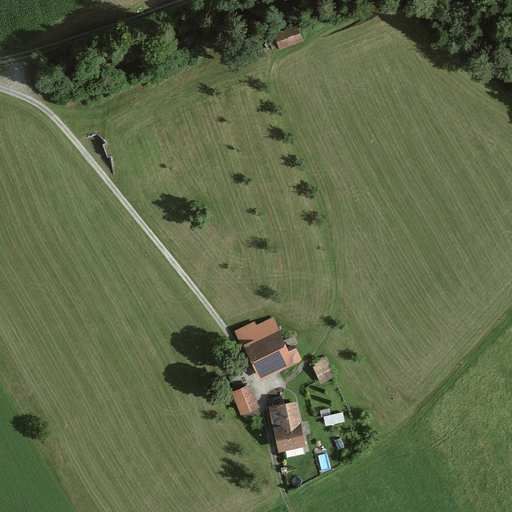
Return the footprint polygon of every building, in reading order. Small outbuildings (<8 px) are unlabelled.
[(276,30),(283,47),(306,39),(299,21),(276,30)] [(277,35),(270,38),(275,50),(282,48),(277,35)] [(255,320),(235,329),(248,356),(250,355),(260,378),(295,362),(274,316),(256,324),(255,320)] [(313,361),(323,382),(336,376),(326,355),(313,361)] [(252,387),(240,392),(248,414),(261,409),(252,387)] [(298,405),(276,409),(284,452),(306,447),(298,405)] [(344,415),(328,418),(329,424),(346,422),(344,415)]
